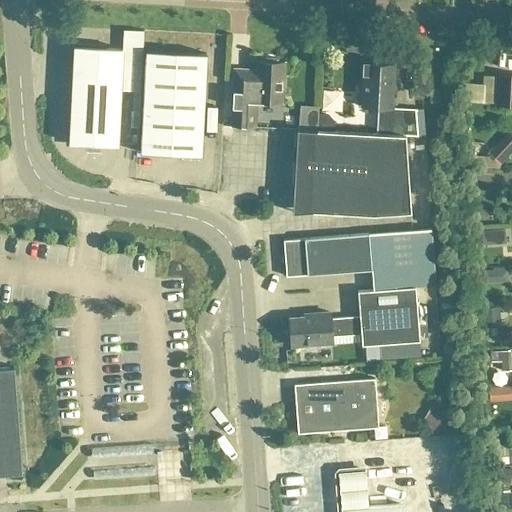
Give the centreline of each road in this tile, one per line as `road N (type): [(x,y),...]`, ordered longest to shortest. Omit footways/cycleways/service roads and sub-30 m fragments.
road 1 (unclassified): [(256,511),(234,253),(202,223),(67,198),(39,181),(25,156),(14,0)]
road 2 (residential): [(511,17),(190,0)]
